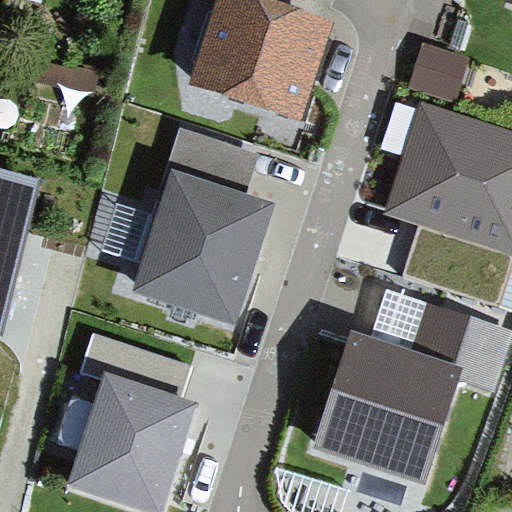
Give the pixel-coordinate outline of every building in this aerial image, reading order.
[(277,6),(258,0),(218,0),(190,86),(301,122),(333,24),(277,6)] [(425,43),(411,90),(456,103),(470,57),(425,43)] [(0,48),(0,85),(9,51),(0,48)] [(511,133),(422,104),(386,214),(421,225),(432,229),(511,255),(511,133)] [(168,167),(173,169),(246,193),(260,154),(181,128),(168,167)] [(38,179),(0,169),(0,326),(2,327),(38,179)] [(246,193),(173,169),(133,291),(235,324),(277,204),(246,193)] [(511,262),(511,255),(421,225),(404,275),(498,305),(511,262)] [(511,339),(511,333),(428,306),(414,350),(353,331),(313,453),(425,489),(461,378),(496,389),(511,339)] [(191,366),(96,335),(84,373),(105,379),(107,373),(181,397),(191,366)] [(181,397),(107,373),(105,379),(71,488),(145,511),(158,511),(195,403),(181,397)]
